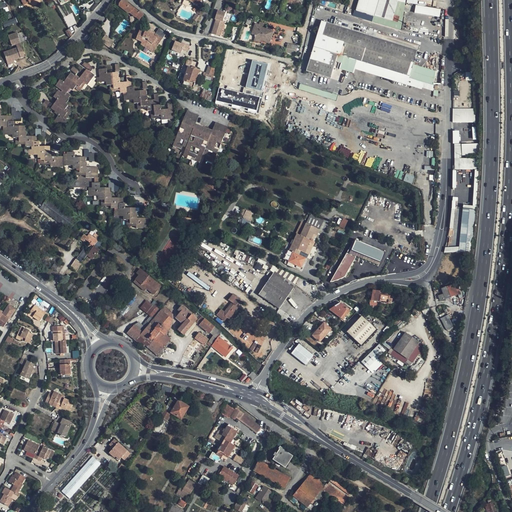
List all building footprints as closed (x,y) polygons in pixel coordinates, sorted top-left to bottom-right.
[(139,20),(144,14),(140,11),(139,12),(123,0),(116,0),(115,2),(120,6),(120,7),(130,15),(131,14),(139,20)] [(359,0),(356,10),(374,16),(378,0),(359,0)] [(378,0),(374,16),(392,21),(397,0),(378,0)] [(416,5),(414,13),(440,17),(441,9),(416,5)] [(224,19),(227,10),(220,7),(216,15),(217,16),(211,30),(219,33),(222,26),(225,20),(224,19)] [(354,10),(353,15),(362,18),(362,19),(370,22),(372,16),(354,10)] [(4,27),(17,23),(16,18),(3,21),(4,27)] [(417,49),(366,34),(322,20),(306,71),(338,80),(342,69),(353,72),(355,68),(421,89),(422,87),(431,90),(436,71),(413,64),(417,49)] [(234,25),(230,32),(236,35),(239,27),(234,25)] [(254,40),(259,41),(260,37),(263,28),(261,28),(261,29),(259,28),(259,26),(256,25),(252,34),(256,35),(254,40)] [(156,33),(163,37),(165,32),(159,28),(156,33)] [(260,37),(259,41),(260,42),(261,39),(269,42),(273,32),(263,28),(260,37)] [(368,28),(366,34),(417,49),(418,46),(377,33),(377,31),(368,28)] [(146,44),(155,49),(163,37),(156,33),(152,30),(150,33),(140,29),(137,38),(142,41),(147,42),(146,44)] [(16,32),(8,35),(11,45),(15,44),(19,43),(20,42),(16,32)] [(105,34),(100,41),(107,46),(109,43),(112,40),(105,34)] [(153,52),(155,49),(146,44),(147,42),(142,41),(141,44),(153,52)] [(187,51),(189,45),(181,42),(181,43),(175,41),(172,50),(180,53),(182,49),(187,51)] [(19,43),(15,44),(16,47),(3,52),(7,62),(14,60),(24,56),(19,43)] [(296,54),(298,45),(288,43),(286,51),(296,54)] [(270,63),(253,59),(246,87),(264,92),(270,63)] [(193,87),(195,83),(199,70),(194,69),(196,63),(187,60),(185,66),(188,67),(182,84),(193,87)] [(215,68),(208,65),(205,76),(212,78),(215,68)] [(80,90),(81,89),(82,87),(81,86),(84,81),(88,84),(91,80),(92,79),(88,76),(92,71),(88,68),(85,73),(83,72),(79,78),(75,75),(74,76),(71,80),(78,85),(76,88),(80,90)] [(113,78),(117,77),(117,74),(112,74),(112,73),(107,73),(106,68),(99,68),(99,77),(97,77),(97,82),(99,82),(100,82),(100,78),(106,78),(106,84),(109,84),(110,84),(110,86),(113,86),(113,78)] [(199,70),(195,83),(199,85),(201,78),(202,78),(204,72),(199,70)] [(74,86),(76,88),(78,85),(71,80),(74,76),(71,75),(69,77),(68,77),(65,81),(62,79),(61,80),(60,79),(56,84),(62,89),(60,91),(64,94),(66,92),(64,90),(68,85),(72,89),(74,86)] [(120,93),(127,93),(126,87),(131,87),(131,82),(127,82),(124,83),(124,81),(120,82),(120,77),(117,77),(113,78),(113,86),(110,86),(110,91),(112,91),(114,91),(114,88),(120,88),(120,93)] [(300,84),(298,89),(336,100),(337,95),(300,84)] [(124,100),(126,100),(128,100),(128,97),(133,97),(134,103),(137,103),(137,104),(140,104),(140,95),(144,95),(144,92),(140,92),(140,91),(134,91),(134,88),(132,88),(132,87),(131,87),(126,87),(127,93),(127,95),(124,95),(124,100)] [(263,97),(219,87),(215,104),(259,114),(263,97)] [(211,102),(212,98),(210,97),(212,93),(204,89),(200,97),(211,102)] [(68,98),(69,96),(70,95),(66,92),(64,94),(60,91),(58,90),(54,95),(56,96),(55,96),(57,97),(53,102),(56,104),(53,107),(56,109),(59,105),(65,110),(67,108),(66,106),(67,105),(62,101),(66,97),(68,98)] [(147,112),(154,111),(154,105),(158,104),(158,100),(154,100),(152,100),(152,99),(147,99),(146,95),(144,95),(140,95),(140,104),(137,104),(138,109),(139,109),(141,109),(141,107),(147,107),(147,112)] [(151,119),(153,118),(155,118),(155,116),(161,115),(161,120),(167,119),(167,114),(172,114),(171,110),(168,110),(166,110),(165,109),(160,109),(160,104),(158,104),(154,105),(154,111),(154,113),(151,113),(151,119)] [(60,122),(64,125),(68,120),(63,116),(66,112),(69,114),(71,111),(67,108),(65,110),(59,105),(56,109),(55,110),(59,113),(56,117),(57,118),(55,120),(59,123),(60,122)] [(475,122),(474,108),(452,108),(453,123),(475,122)] [(4,126),(7,126),(7,121),(12,121),(12,119),(12,118),(8,118),(8,119),(7,119),(7,116),(1,116),(1,111),(0,110),(0,121),(0,123),(0,126),(4,126)] [(228,127),(216,122),(212,131),(196,124),(199,115),(187,110),(186,112),(179,131),(173,147),(181,151),(182,149),(185,150),(182,157),(199,164),(202,157),(206,158),(205,160),(213,164),(227,129),(228,127)] [(16,138),(16,139),(20,139),(20,131),(25,131),(25,130),(25,128),(21,128),(21,129),(19,129),(19,126),(14,126),(14,124),(13,124),(13,121),(12,121),(7,121),(7,126),(7,130),(4,130),(4,134),(7,134),(7,132),(13,132),(13,134),(13,138),(16,138)] [(32,141),(38,141),(38,140),(38,138),(34,138),(34,139),(32,139),(32,136),(26,136),(26,131),(25,131),(20,131),(20,139),(16,139),(16,144),(20,144),(20,142),(26,142),(26,144),(26,146),(32,146),(32,141)] [(45,152),(50,152),(50,150),(50,148),(46,148),(46,149),(45,149),(45,146),(39,146),(39,144),(38,141),(32,141),(32,146),(32,150),(29,150),(29,154),(32,154),(32,153),(38,153),(38,155),(38,158),(41,158),(41,160),(45,160),(45,152)] [(462,155),(478,154),(477,143),(461,144),(462,155)] [(475,169),(475,158),(461,158),(461,144),(454,144),(454,169),(475,169)] [(62,166),(62,158),(59,158),(59,159),(57,159),(57,156),(51,156),(51,152),(50,152),(45,152),(45,160),(41,160),(42,165),(45,165),(45,164),(51,164),(51,165),(51,167),(62,166)] [(67,152),(67,153),(67,155),(67,160),(64,160),(64,165),(67,165),(67,162),(73,162),(73,165),(73,168),(77,168),(77,170),(80,170),(80,162),(85,162),(85,161),(85,159),(82,159),(82,160),(80,160),(80,157),(75,157),(75,155),(73,155),(74,152),(67,152)] [(80,170),(77,170),(77,175),(80,175),(80,173),(86,173),(86,177),(94,177),(98,177),(98,170),(98,169),(94,169),(94,170),(93,170),(93,167),(86,167),(86,162),(85,162),(80,162),(80,170)] [(406,173),(403,180),(411,183),(414,176),(406,173)] [(0,212),(19,185),(13,181),(0,200),(0,212)] [(99,183),(98,183),(94,183),(92,183),(92,188),(89,188),(89,191),(89,193),(98,193),(98,196),(98,199),(102,199),(102,201),(105,201),(105,193),(111,193),(111,192),(110,189),(105,189),(105,188),(100,188),(100,185),(99,185),(99,183)] [(41,194),(32,187),(27,193),(36,200),(41,194)] [(111,208),(117,208),(118,208),(118,203),(123,203),(123,200),(118,200),(118,198),(112,198),(112,193),(111,193),(105,193),(105,201),(102,201),(102,206),(105,206),(105,203),(111,203),(111,206),(111,208)] [(47,198),(44,203),(40,208),(70,231),(77,220),(66,212),(47,198)] [(462,205),(459,247),(445,246),(444,251),(465,253),(466,235),(473,236),(475,201),(473,200),(473,205),(462,205)] [(114,211),(114,216),(118,216),(118,214),(123,214),(123,216),(123,220),(127,220),(127,221),(130,221),(130,213),(136,213),(136,210),(132,210),(132,211),(131,211),(131,208),(125,208),(125,206),(124,206),(124,203),(123,203),(118,203),(118,208),(117,208),(117,211),(114,211)] [(242,217),(250,221),(254,213),(246,209),(242,217)] [(127,221),(127,226),(130,226),(130,224),(136,224),(136,227),(136,229),(148,229),(148,224),(148,220),(145,220),(143,220),(143,218),(137,218),(137,213),(136,213),(130,213),(130,221),(127,221)] [(306,223),(320,230),(324,220),(310,214),(306,223)] [(339,227),(345,228),(348,220),(342,218),(339,227)] [(287,264),(295,268),(296,267),(301,269),(306,258),(299,255),(301,251),(305,253),(311,240),(313,241),(315,237),(316,237),(320,230),(306,223),(304,228),(300,226),(296,233),(297,234),(289,250),(292,252),(288,261),(287,264)] [(92,259),(99,250),(94,246),(98,241),(92,236),(90,239),(87,236),(84,234),(80,239),(83,241),(85,239),(88,241),(90,243),(89,245),(89,246),(92,249),(87,255),(92,259)] [(94,246),(99,250),(105,243),(99,239),(98,241),(94,246)] [(381,260),(385,252),(355,239),(331,281),(337,280),(340,278),(345,276),(356,256),(378,266),(381,260)] [(305,253),(309,255),(315,242),(314,242),(313,241),(311,240),(305,253)] [(82,250),(76,259),(82,262),(87,253),(82,250)] [(283,259),(288,261),(292,252),(289,250),(287,250),(283,259)] [(70,267),(77,270),(82,263),(75,259),(70,267)] [(326,272),(328,273),(331,268),(323,264),(321,269),(326,272)] [(147,288),(154,294),(161,286),(145,273),(142,271),(139,275),(138,276),(136,279),(142,285),(143,284),(147,288)] [(279,308),(295,285),(285,278),(283,281),(273,274),(259,294),(279,308)] [(134,282),(145,291),(147,288),(143,284),(142,285),(136,279),(134,282)] [(451,297),(447,286),(441,288),(443,294),(444,299),(451,297)] [(382,292),(373,290),(371,300),(370,302),(370,304),(370,305),(371,306),(372,307),(374,308),(376,308),(377,307),(378,306),(379,303),(381,304),(381,302),(388,303),(390,296),(382,294),(382,292)] [(225,321),(227,318),(228,316),(231,317),(239,307),(238,306),(236,305),(238,303),(241,300),(233,294),(229,300),(231,302),(224,312),(221,309),(217,315),(225,321)] [(146,313),(152,306),(146,301),(140,308),(146,313)] [(154,320),(163,308),(156,302),(152,306),(146,313),(150,316),(154,320)] [(341,303),(330,310),(342,319),(350,310),(341,303)] [(34,306),(29,313),(34,316),(40,321),(46,314),(34,306)] [(173,314),(164,307),(163,308),(154,320),(143,332),(139,329),(134,325),(127,333),(143,346),(145,344),(148,341),(155,346),(152,350),(157,354),(170,339),(166,336),(168,334),(167,332),(170,328),(172,320),(173,314)] [(184,308),(181,312),(176,318),(183,324),(178,330),(184,335),(197,319),(193,316),(194,315),(193,314),(192,315),(184,308)] [(0,309),(0,319),(6,324),(10,318),(3,313),(4,312),(0,309)] [(142,325),(139,329),(143,332),(154,320),(150,316),(142,325)] [(450,328),(444,316),(440,318),(446,330),(450,328)] [(219,336),(221,332),(203,317),(197,323),(202,327),(203,326),(210,332),(210,333),(213,335),(209,342),(213,345),(219,336)] [(376,330),(362,317),(348,332),(362,345),(376,330)] [(320,342),(331,329),(324,323),(319,328),(318,327),(311,334),(320,342)] [(53,327),(54,335),(54,341),(56,341),(56,353),(67,353),(66,340),(64,340),(63,326),(53,327)] [(22,327),(18,335),(22,337),(26,339),(25,341),(30,343),(34,335),(29,333),(30,331),(22,327)] [(204,345),(206,343),(207,341),(208,339),(199,333),(195,338),(204,345)] [(406,333),(394,349),(407,358),(419,343),(406,333)] [(213,345),(212,346),(215,348),(216,347),(222,352),(221,353),(226,357),(233,348),(234,349),(235,347),(233,346),(232,347),(231,346),(219,336),(213,345)] [(148,341),(145,344),(152,350),(155,346),(148,341)] [(373,373),(383,363),(378,358),(386,350),(379,343),(361,361),(373,373)] [(419,343),(407,358),(412,362),(424,346),(419,343)] [(306,365),(314,355),(299,344),(291,353),(306,365)] [(227,358),(234,349),(233,348),(226,357),(227,358)] [(7,367),(11,357),(13,358),(14,355),(8,352),(6,355),(5,354),(1,364),(7,367)] [(33,363),(24,359),(22,364),(25,366),(21,375),(29,379),(34,370),(32,369),(31,368),(33,363)] [(71,374),(70,359),(61,360),(62,375),(71,374)] [(55,394),(54,393),(50,392),(45,402),(60,408),(61,406),(70,410),(73,402),(65,398),(63,401),(57,398),(59,393),(56,392),(55,394)] [(181,419),(184,415),(186,411),(189,407),(179,401),(177,404),(171,400),(162,414),(165,416),(169,411),(181,419)] [(235,408),(228,403),(222,413),(230,417),(230,416),(235,408)] [(235,407),(235,408),(230,416),(235,419),(236,418),(239,420),(243,422),(257,433),(261,428),(262,427),(251,419),(235,407)] [(0,427),(2,428),(5,422),(10,424),(14,414),(4,409),(1,417),(0,417),(0,427)] [(417,413),(414,420),(422,423),(424,415),(417,413)] [(36,423),(50,430),(53,423),(40,416),(36,423)] [(160,433),(167,421),(161,417),(153,430),(160,433)] [(63,419),(60,423),(62,424),(58,433),(66,437),(72,423),(63,419)] [(62,424),(60,423),(55,421),(51,430),(58,433),(62,424)] [(232,440),(237,432),(227,426),(222,434),(219,432),(215,437),(223,442),(219,450),(228,456),(235,446),(233,445),(230,443),(232,440)] [(261,428),(257,433),(256,434),(259,436),(260,436),(262,437),(265,432),(261,428)] [(213,440),(210,438),(204,449),(210,453),(213,448),(213,447),(214,444),(211,442),(213,440)] [(125,460),(131,453),(115,439),(110,444),(112,446),(110,449),(112,451),(110,453),(114,457),(115,456),(119,460),(121,458),(125,460)] [(28,440),(24,450),(35,455),(34,457),(37,459),(39,456),(47,460),(51,450),(43,447),(40,453),(37,451),(40,445),(28,440)] [(283,466),(289,455),(279,448),(272,459),(283,466)] [(228,456),(219,450),(216,454),(226,460),(228,456)] [(83,483),(101,463),(93,456),(62,491),(70,498),(83,483)] [(243,460),(237,456),(235,461),(241,464),(243,460)] [(288,477),(260,461),(254,471),(283,487),(288,477)] [(123,474),(128,467),(122,463),(117,470),(123,474)] [(507,465),(501,466),(504,477),(510,475),(507,465)] [(218,473),(221,475),(224,477),(226,478),(229,480),(230,481),(234,483),(239,476),(223,466),(218,473)] [(26,478),(17,472),(13,477),(12,477),(9,481),(18,487),(21,483),(23,483),(26,478)] [(298,501),(306,508),(315,498),(318,500),(325,492),(342,506),(349,497),(329,483),(328,485),(326,483),(324,485),(310,474),(292,496),(298,501)] [(202,475),(199,482),(206,486),(209,478),(202,475)] [(331,481),(350,496),(353,492),(334,477),(331,481)] [(179,487),(176,494),(187,500),(196,483),(188,479),(183,489),(179,487)] [(252,481),(246,490),(253,494),(258,484),(252,481)] [(273,492),(264,485),(255,498),(261,502),(262,500),(266,502),(273,492)] [(10,497),(14,492),(5,487),(2,492),(4,494),(0,500),(0,501),(8,506),(12,498),(10,497)] [(295,506),(298,501),(292,496),(289,500),(295,506)] [(184,507),(187,502),(180,499),(177,504),(184,507)] [(237,500),(234,509),(242,511),(246,503),(237,500)] [(484,505),(486,511),(494,511),(496,511),(493,502),(484,505)]
